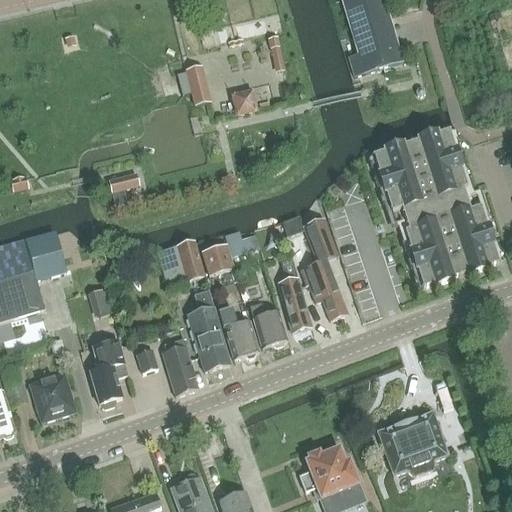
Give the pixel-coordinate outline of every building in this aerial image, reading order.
[(344,0),(340,1),(357,58),(348,61),(354,81),(402,66),(381,0),(344,0)] [(278,38),(268,38),(269,74),(279,74),(278,38)] [(190,107),(205,106),(203,68),(187,69),(190,107)] [(238,119),(259,112),(253,93),(231,100),(238,119)] [(467,191),(449,134),(437,138),(437,137),(418,143),(418,144),(403,149),(403,148),(384,154),(384,155),(373,159),(391,215),(401,212),(408,232),(404,233),(422,291),(434,288),(434,289),(453,283),(453,281),(468,277),(468,278),(487,272),(487,270),(498,267),(480,210),(470,213),(463,192),(467,191)] [(138,169),(107,175),(112,194),(142,187),(138,169)] [(303,231),(304,235),(317,268),(327,265),(338,260),(323,223),(303,231)] [(224,239),(230,261),(259,252),(255,240),(241,244),(239,235),(224,239)] [(53,236),(25,244),(27,251),(36,285),(65,277),(55,243),(53,236)] [(302,237),(286,242),(291,257),(306,252),(302,237)] [(24,242),(0,249),(0,325),(42,314),(44,313),(36,285),(27,251),(25,244),(24,242)] [(194,245),(176,251),(179,258),(187,285),(204,280),(196,253),(194,245)] [(226,250),(200,257),(207,281),(233,273),(226,250)] [(286,286),(278,288),(292,337),(297,335),(299,338),(305,336),(306,333),(311,331),(297,283),(291,262),(279,265),(286,286)] [(317,268),(299,274),(305,290),(308,289),(315,307),(322,304),(329,325),(347,319),(331,274),(327,265),(317,268)] [(194,300),(198,315),(187,318),(204,376),(230,368),(208,295),(194,300)] [(261,307),(249,311),(262,353),(274,350),(276,351),(282,349),(283,347),(287,346),(278,315),(264,319),(261,307)] [(219,316),(234,364),(245,361),(248,363),(253,362),(254,358),(258,357),(249,325),(237,329),(232,312),(219,316)] [(52,354),(73,350),(68,325),(57,327),(60,341),(50,343),(52,354)] [(162,357),(175,400),(175,401),(198,393),(189,362),(183,343),(164,349),(166,356),(162,357)] [(99,409),(100,409),(101,412),(105,414),(113,411),(115,408),(114,404),(122,402),(116,382),(127,379),(124,368),(117,344),(106,347),(92,351),(94,359),(99,374),(89,377),(99,409)] [(136,358),(142,378),(158,373),(152,354),(136,358)] [(0,377),(10,409),(27,404),(18,371),(0,377)] [(29,389),(41,427),(76,416),(64,378),(29,389)] [(0,442),(16,438),(8,411),(7,411),(4,400),(0,400),(0,442)] [(377,436),(393,480),(407,475),(414,481),(432,474),(434,465),(447,460),(432,416),(411,424),(412,426),(398,431),(397,429),(377,436)] [(348,492),(358,488),(349,465),(344,467),(339,452),(305,466),(309,477),(299,481),(305,497),(315,493),(320,503),(330,499),(334,511),(337,511),(353,506),(348,492)] [(182,487),(168,492),(175,511),(209,511),(198,481),(194,482),(193,479),(190,477),(182,480),(181,484),(182,487)] [(249,511),(244,497),(219,506),(221,511),(249,511)] [(114,511),(159,511),(154,498),(114,511)]
